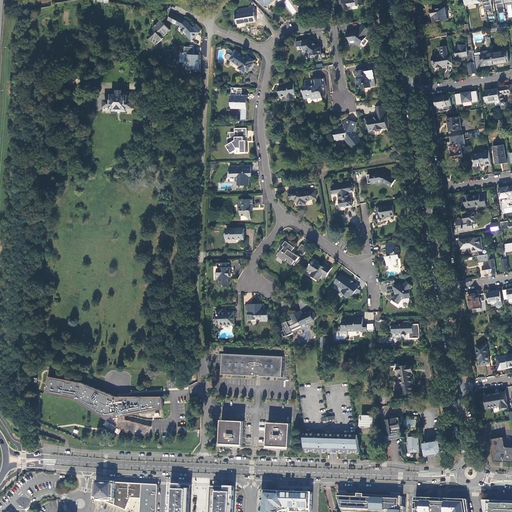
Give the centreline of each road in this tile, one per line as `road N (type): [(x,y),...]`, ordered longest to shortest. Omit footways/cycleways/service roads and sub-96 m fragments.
road 1 (secondary): [(462,465),(48,449),(33,456),(6,448)]
road 2 (track): [(210,28),(197,257),(202,352)]
road 3 (residential): [(265,49),(260,128),(271,197),(284,216)]
road 4 (secondary): [(260,478),(412,484)]
